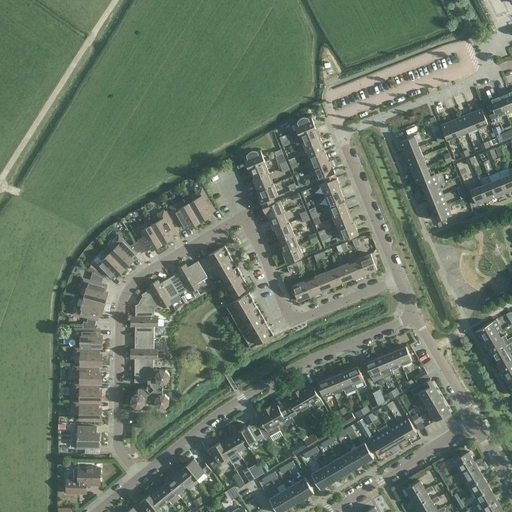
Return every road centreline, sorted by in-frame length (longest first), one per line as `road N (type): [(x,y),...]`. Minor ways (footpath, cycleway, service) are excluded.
road 1 (residential): [(140,476),(118,443),(119,317),(140,276),(243,215),(293,316),(399,279)]
road 2 (residential): [(140,476),(219,412),(304,361),(414,316)]
road 3 (residential): [(334,117),(326,98),(460,45),(467,65)]
road 4 (residential): [(324,511),(475,422)]
road 5 (residential): [(399,279),(340,133)]
road 6 (residential): [(467,65),(334,117)]
road 7 (residential): [(475,422),(414,316)]
